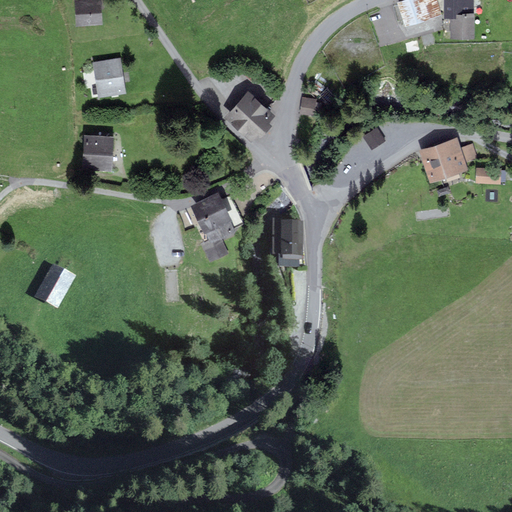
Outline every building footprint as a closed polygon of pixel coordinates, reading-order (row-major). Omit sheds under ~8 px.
[(91,0),(77,1),(78,24),(101,23),(99,0),(91,0)] [(435,0),(405,0),(400,2),(407,23),(440,13),(435,0)] [(452,15),(452,37),(473,38),(473,0),(445,0),(445,15),(452,15)] [(119,59),(94,63),(99,96),(124,92),(119,59)] [(247,94),(226,117),(251,139),(258,132),(261,135),(270,125),(267,122),(272,116),(247,94)] [(315,100),(303,98),(301,114),(313,115),(315,100)] [(364,138),(370,149),(384,142),(377,130),(364,138)] [(111,137),(86,136),(84,167),(110,168),(111,137)] [(457,139),(419,149),(428,183),(468,172),(465,161),(478,158),(474,144),(460,148),(457,139)] [(500,170),(477,169),(477,181),(499,183),(500,170)] [(204,245),(211,260),(226,253),(218,235),(233,228),(218,195),(193,206),(204,231),(208,230),(213,241),(204,245)] [(279,223),(274,223),(273,256),(282,257),(282,267),(298,267),(298,260),(300,260),(301,227),(279,226),(279,223)] [(54,268),(37,297),(57,308),(74,279),(54,268)]
